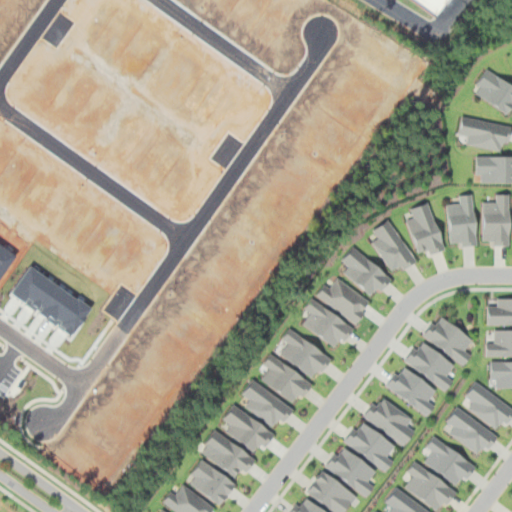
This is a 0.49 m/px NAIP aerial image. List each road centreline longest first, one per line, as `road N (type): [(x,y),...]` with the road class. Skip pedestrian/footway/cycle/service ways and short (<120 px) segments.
road 1 (residential): [(0,325),(75,378),(96,367),(331,31)]
road 2 (residential): [(252,511),(420,295),(455,278),(511,274)]
road 3 (residential): [(51,0),(291,88)]
road 4 (residential): [(186,235),(0,102)]
